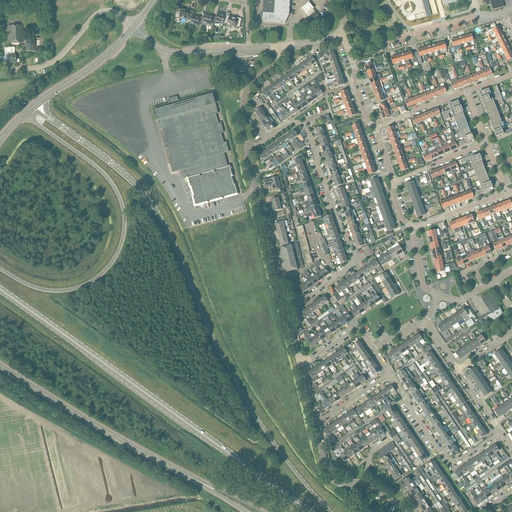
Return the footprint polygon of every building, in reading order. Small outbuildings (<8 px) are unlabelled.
[(263,0),(263,17),(261,17),(261,21),(262,21),(262,22),(263,22),(285,23),(289,15),(290,0),(263,0)] [(421,0),(427,16),(431,15),(426,0),(421,0)] [(484,0),(486,6),(491,5),(493,10),(504,7),(502,1),(503,0),(484,0)] [(311,2),(303,8),(308,15),(316,9),(311,2)] [(187,20),(191,21),(192,15),(193,15),(194,11),(190,10),(190,9),(186,8),(185,9),(182,8),(182,6),(178,5),(176,13),(180,14),(179,17),(187,19),(187,20)] [(320,18),(315,12),(305,19),(310,25),(320,18)] [(217,13),(217,17),(215,22),(216,22),(223,24),(224,23),(227,24),(229,16),(226,15),(226,14),(222,13),(221,14),(217,13)] [(205,14),(204,18),(203,23),(211,25),(211,24),(215,25),(216,22),(215,22),(217,17),(213,16),(213,15),(209,14),(209,15),(205,14)] [(202,26),(203,23),(204,18),(200,17),(201,16),(196,15),(196,16),(193,15),(192,15),(191,21),(190,24),(198,26),(198,25),(202,26)] [(229,16),(227,24),(227,25),(235,27),(235,26),(239,27),(241,19),(237,18),(237,17),(233,16),(233,17),(229,16)] [(22,25),(9,26),(9,43),(22,43),(22,25)] [(490,35),(487,36),(488,39),(492,37),(495,35),(502,33),(498,26),(496,27),(492,29),(489,31),(488,31),(490,35)] [(504,39),(502,33),(495,35),(498,42),(504,39)] [(472,34),(465,36),(467,43),(468,47),(469,50),(471,49),(470,46),(471,46),(470,42),(473,41),(472,34)] [(467,43),(465,36),(458,38),(460,45),(467,43)] [(453,47),(460,45),(458,38),(451,40),(453,47)] [(504,39),(498,42),(500,45),(493,49),(495,51),(498,50),(501,48),(508,45),(504,39)] [(26,52),(35,52),(35,40),(26,40),(26,52)] [(438,44),(442,58),(444,57),(443,53),(447,52),(446,49),(447,49),(446,47),(445,42),(438,44)] [(432,46),(431,46),(433,52),(437,51),(439,58),(442,58),(438,44),(435,45),(432,46)] [(508,45),(501,48),(498,50),(500,53),(496,55),(496,56),(494,57),(495,59),(501,56),(504,54),(511,51),(508,45)] [(431,46),(425,48),(426,54),(427,54),(433,52),(431,46)] [(419,52),(415,53),(418,61),(419,61),(420,64),(422,64),(423,64),(420,56),(423,55),(425,63),(429,62),(428,58),(426,54),(425,48),(418,50),(419,52)] [(321,60),(324,59),(335,55),(333,49),(326,52),(327,55),(322,56),(323,57),(320,58),(319,54),(317,55),(319,61),(321,60)] [(16,62),(15,57),(15,55),(14,52),(8,52),(8,56),(6,56),(7,63),(16,62)] [(414,62),(418,61),(415,53),(412,54),(411,52),(405,53),(406,60),(408,66),(411,66),(409,59),(413,58),(414,62)] [(405,53),(398,55),(400,62),(406,60),(405,53)] [(329,60),(330,63),(337,61),(335,55),(324,59),(325,62),(329,60)] [(398,55),(391,57),(392,62),(393,64),(396,63),(400,62),(398,55)] [(307,60),(314,70),(316,68),(313,64),(316,63),(312,57),(307,60)] [(307,60),(302,64),(306,70),(309,68),(311,72),(314,70),(307,60)] [(490,63),(493,68),(498,66),(495,60),(490,63)] [(365,65),(367,71),(376,68),(382,66),(382,64),(376,66),(375,65),(372,66),(371,63),(367,65),(365,65)] [(302,64),(297,68),(301,73),(306,70),(302,64)] [(383,67),(382,66),(376,68),(367,71),(369,78),(379,75),(379,74),(375,75),(374,73),(378,72),(377,70),(383,68),(385,68),(384,67),(383,67)] [(339,67),(332,69),(334,75),(341,73),(339,67)] [(485,67),(484,67),(482,68),(483,71),(486,77),(492,74),(490,68),(486,70),(485,67)] [(296,77),(301,73),(297,68),(292,71),(296,77)] [(471,72),(470,69),(466,70),(468,74),(467,74),(468,77),(464,78),(466,84),(472,82),(470,76),(469,73),(471,72)] [(432,73),(433,76),(437,74),(439,80),(444,78),(441,70),(436,71),(432,73)] [(296,77),(292,71),(287,75),(291,80),(296,77)] [(486,77),(483,71),(477,73),(479,79),(486,77)] [(343,79),(341,73),(334,75),(335,78),(331,80),(331,79),(328,80),(327,78),(325,78),(327,84),(343,79)] [(472,82),(479,79),(477,73),(470,76),(472,82)] [(291,80),(287,75),(282,78),(286,84),(289,82),(291,84),(292,83),(291,80)] [(376,76),(369,78),(371,84),(378,82),(376,76)] [(286,84),(282,78),(277,82),(281,88),(286,84)] [(460,87),(466,84),(464,78),(457,81),(460,87)] [(345,84),(343,79),(327,84),(329,90),(331,89),(330,86),(333,85),(337,84),(338,87),(345,84)] [(460,87),(457,81),(456,79),(453,80),(454,82),(451,83),(453,90),(460,87)] [(378,82),(371,84),(373,90),(380,88),(383,87),(381,82),(381,80),(378,81),(378,82)] [(276,91),(281,88),(277,82),(272,85),(276,91)] [(272,85),(267,89),(273,98),(276,97),(273,93),(276,91),(272,85)] [(438,86),(437,86),(438,89),(440,95),(447,92),(444,86),(441,87),(440,85),(438,86)] [(313,86),(311,87),(318,97),(323,94),(319,88),(316,90),(313,86)] [(431,91),(433,97),(440,95),(438,89),(435,90),(433,86),(430,87),(431,91)] [(509,90),(502,93),(502,94),(502,97),(504,100),(507,98),(505,95),(505,94),(511,90),(511,86),(508,88),(509,90)] [(313,101),(318,97),(311,87),(309,89),(312,93),(309,95),(313,101)] [(380,88),(373,90),(375,96),(382,94),(385,93),(384,91),(381,92),(380,88)] [(274,100),(273,98),(267,89),(262,93),(265,98),(264,98),(266,101),(267,100),(266,98),(268,96),(272,101),(274,100)] [(489,89),(479,92),(481,98),(491,94),(489,89)] [(340,92),(342,99),(349,96),(347,90),(340,92)] [(427,100),(433,97),(431,91),(425,94),(427,100)] [(484,103),(484,105),(494,101),(499,99),(502,98),(499,91),(497,92),(494,93),(496,97),(493,99),(491,94),(481,98),(483,104),(484,103)] [(302,95),(308,104),(313,101),(309,95),(307,93),(305,95),(304,93),(301,95),(302,95)] [(382,94),(375,96),(377,102),(382,101),(384,100),(384,99),(387,98),(385,94),(385,93),(382,94)] [(218,113),(216,105),(213,94),(155,110),(160,129),(163,129),(165,138),(163,139),(166,149),(168,148),(171,157),(168,158),(172,173),(187,169),(189,177),(186,177),(190,188),(192,195),(192,196),(195,207),(239,194),(235,183),(232,176),(233,176),(230,165),(228,166),(224,153),(229,152),(226,142),(224,142),(221,133),(224,132),(221,122),(219,123),(216,114),(218,113)] [(302,100),(299,102),(303,108),(308,104),(302,95),(301,96),(300,94),(298,95),(300,97),(299,97),(302,100)] [(420,102),(427,100),(425,94),(418,96),(420,102)] [(342,99),(344,105),(351,102),(349,96),(342,99)] [(411,99),(410,96),(409,96),(404,98),(407,107),(414,105),(411,99)] [(418,96),(411,99),(414,105),(420,102),(418,96)] [(458,100),(449,104),(451,110),(460,106),(458,100)] [(284,103),(283,101),(278,104),(280,108),(282,110),(288,119),(293,115),(289,109),(286,111),(284,107),(283,108),(281,105),(284,103)] [(484,105),(486,110),(495,106),(494,101),(484,105)] [(292,104),(298,112),(303,108),(299,102),(296,104),(295,102),(292,104)] [(343,105),(341,106),(342,109),(344,108),(346,108),(346,109),(347,111),(353,108),(351,102),(344,105),(345,105),(343,105)] [(291,107),(289,109),(293,115),(298,112),(292,104),(290,105),(291,107)] [(379,106),(381,113),(388,110),(385,104),(379,106)] [(404,105),(398,107),(399,108),(399,109),(401,114),(404,113),(407,112),(407,111),(406,108),(405,106),(404,105)] [(452,112),(453,116),(463,113),(462,112),(463,111),(461,106),(460,106),(451,110),(444,112),(442,113),(444,120),(450,118),(448,114),(452,112)] [(497,111),(495,106),(486,110),(488,115),(497,111)] [(258,117),(264,113),(266,111),(265,109),(262,111),(260,108),(255,112),(258,117)] [(355,115),(353,108),(347,111),(349,117),(355,115)] [(440,114),(438,108),(431,111),(433,117),(440,114)] [(388,110),(381,113),(383,119),(389,117),(390,117),(389,114),(392,113),(392,112),(391,111),(391,109),(388,110)] [(283,122),(288,119),(282,110),(280,112),(281,114),(279,116),(283,122)] [(431,111),(424,114),(427,120),(430,118),(432,121),(431,121),(432,123),(434,122),(434,124),(437,123),(436,119),(434,120),(433,117),(431,111)] [(499,116),(497,111),(488,115),(490,120),(499,116)] [(264,113),(258,117),(262,122),(267,118),(264,113)] [(453,117),(455,122),(465,118),(463,113),(453,117)] [(420,122),(427,120),(424,114),(418,116),(420,122)] [(421,129),(424,127),(425,127),(424,125),(423,124),(421,125),(420,122),(418,116),(412,119),(414,125),(417,123),(418,126),(420,125),(421,129)] [(499,116),(490,120),(492,125),(501,122),(499,116)] [(265,127),(271,123),(272,122),(269,117),(267,118),(262,122),(265,127)] [(455,122),(457,127),(467,123),(465,118),(455,122)] [(492,125),(494,130),(503,127),(501,122),(492,125)] [(271,123),(265,127),(269,132),(275,128),(271,123)] [(460,132),(469,128),(467,123),(457,127),(460,132)] [(503,127),(494,130),(494,131),(496,137),(499,136),(500,137),(511,132),(511,123),(509,124),(511,129),(505,131),(503,127)] [(352,126),(354,132),(361,130),(359,124),(352,126)] [(315,129),(317,135),(327,131),(325,126),(315,129)] [(387,128),(389,135),(395,132),(393,126),(387,128)] [(462,137),(471,133),(469,128),(460,132),(462,137)] [(294,130),(289,134),(293,140),(294,142),(297,140),(295,138),(298,136),(294,130)] [(361,130),(354,132),(355,134),(356,138),(363,136),(361,130)] [(317,135),(319,140),(326,138),(324,132),(327,131),(317,135)] [(398,131),(395,132),(389,135),(391,141),(398,138),(400,137),(401,139),(404,138),(403,135),(400,136),(398,131)] [(472,136),(471,133),(462,137),(461,138),(463,140),(459,142),(457,138),(456,139),(456,140),(459,147),(471,142),(471,141),(474,140),(472,136)] [(288,143),(293,140),(289,134),(284,138),(289,146),(289,145),(288,143)] [(452,140),(447,142),(451,151),(457,148),(458,148),(454,139),(455,139),(454,135),(451,137),(452,140)] [(356,138),(358,144),(365,142),(363,136),(356,138)] [(284,138),(279,141),(283,147),(286,145),(287,147),(289,146),(284,138)] [(326,138),(319,140),(321,146),(328,144),(326,138)] [(398,138),(391,141),(393,147),(400,144),(402,143),(401,140),(398,141),(398,138)] [(283,147),(279,141),(274,145),(278,150),(280,153),(285,149),(283,147)] [(410,146),(407,147),(408,150),(411,149),(411,148),(417,145),(415,141),(412,142),(413,145),(410,146)] [(438,142),(439,143),(439,145),(441,144),(444,153),(451,151),(447,142),(444,143),(443,141),(441,141),(438,142)] [(367,148),(365,142),(358,144),(360,150),(367,148)] [(332,143),(328,144),(321,146),(323,152),(330,150),(329,147),(333,145),(332,143)] [(438,156),(444,153),(441,144),(439,145),(439,143),(434,146),(438,156)] [(402,151),(400,144),(393,147),(395,153),(402,151)] [(273,154),(278,150),(274,145),(269,148),(273,154)] [(425,162),(432,159),(428,150),(429,149),(429,148),(428,146),(425,147),(426,150),(424,151),(421,153),(425,162)] [(429,149),(428,150),(432,159),(438,156),(434,146),(431,147),(429,148),(429,149)] [(265,151),(264,152),(269,160),(270,160),(272,158),(271,158),(270,156),(273,154),(269,148),(266,150),(265,151)] [(360,150),(363,156),(369,154),(367,148),(360,150)] [(404,157),(402,151),(395,153),(397,159),(404,157)] [(264,163),(269,160),(264,152),(259,155),(264,163)] [(480,154),(477,156),(476,153),(457,161),(459,165),(471,160),(472,164),(481,160),(482,160),(480,154)] [(363,156),(365,163),(371,160),(369,154),(363,156)] [(332,156),(325,158),(328,164),(334,161),(337,160),(337,159),(337,158),(336,156),(335,155),(332,156)] [(397,159),(399,165),(406,163),(404,157),(397,159)] [(417,159),(415,160),(415,161),(416,163),(418,162),(419,165),(424,164),(424,163),(424,162),(422,159),(422,157),(421,157),(417,159)] [(296,166),(297,167),(303,164),(301,158),(294,160),(296,164),(291,165),(292,168),(296,166)] [(328,164),(330,169),(336,167),(339,166),(337,160),(334,161),(328,164)] [(373,166),(371,160),(365,163),(367,169),(373,166)] [(481,160),(472,164),(474,169),(483,166),(481,160)] [(409,162),(406,163),(399,165),(402,171),(408,169),(407,166),(410,165),(409,163),(409,162)] [(456,162),(449,165),(453,173),(454,173),(456,172),(455,169),(458,168),(456,162)] [(296,173),(305,170),(303,164),(297,167),(298,172),(296,173)] [(442,167),(445,173),(448,172),(449,175),(451,174),(453,177),(455,176),(454,173),(453,173),(449,165),(442,167)] [(373,166),(367,169),(369,175),(371,174),(376,173),(373,166)] [(483,166),(474,169),(476,175),(486,171),(483,166)] [(338,173),(336,167),(330,169),(332,175),(338,173)] [(445,173),(442,167),(436,170),(440,179),(441,178),(443,177),(442,175),(445,173)] [(305,170),(296,173),(298,179),(296,180),(307,176),(305,170)] [(438,179),(440,183),(443,181),(441,178),(440,179),(436,170),(430,173),(433,181),(438,179)] [(486,171),(476,175),(479,180),(488,177),(486,171)] [(332,175),(334,181),(345,177),(344,175),(339,176),(338,173),(332,175)] [(309,182),(307,176),(296,180),(297,182),(301,181),(303,184),(309,182)] [(278,177),(264,180),(266,188),(272,186),(273,190),(281,188),(278,177)] [(345,177),(334,181),(336,187),(342,185),(340,179),(345,177)] [(408,183),(406,183),(408,189),(416,186),(418,185),(418,184),(419,183),(417,177),(412,179),(407,181),(408,183)] [(488,177),(479,180),(481,186),(490,182),(488,177)] [(370,181),(372,187),(380,184),(378,178),(370,181)] [(311,188),(309,182),(303,184),(304,187),(299,189),(300,191),(311,188)] [(490,182),(481,186),(482,190),(477,191),(476,188),(472,189),(475,197),(490,191),(489,189),(493,187),(490,182)] [(382,189),(380,184),(372,187),(374,192),(382,189)] [(418,192),(416,186),(408,189),(410,195),(418,192)] [(337,189),(339,195),(345,193),(350,191),(349,189),(344,190),(343,187),(337,189)] [(305,192),(307,196),(313,193),(311,188),(300,191),(300,194),(305,192)] [(382,189),(374,192),(376,198),(384,195),(382,189)] [(471,191),(465,193),(467,199),(473,197),(471,191)] [(410,195),(412,200),(420,198),(418,192),(410,195)] [(458,192),(456,193),(455,193),(456,196),(453,197),(455,204),(461,202),(459,195),(458,192)] [(315,199),(313,193),(307,196),(309,201),(315,199)] [(339,195),(341,201),(347,199),(345,193),(339,195)] [(465,193),(459,195),(461,202),(467,199),(465,193)] [(376,198),(378,203),(385,201),(384,195),(376,198)] [(274,211),(279,210),(282,209),(280,201),(281,201),(280,197),(271,199),(274,211)] [(449,206),(455,204),(453,197),(446,200),(449,206)] [(343,207),(352,204),(350,198),(347,199),(341,201),(343,207)] [(420,198),(412,200),(414,206),(421,203),(420,198)] [(317,205),(316,200),(315,199),(309,201),(305,203),(307,208),(311,207),(317,205)] [(443,209),(449,206),(446,200),(440,202),(443,209)] [(378,203),(375,204),(375,206),(377,210),(380,209),(387,206),(385,201),(378,203)] [(501,211),(507,209),(505,202),(499,204),(501,211)] [(421,203),(414,206),(416,212),(423,209),(421,203)] [(343,207),(345,213),(351,211),(350,207),(354,206),(353,204),(352,204),(343,207)] [(499,204),(493,206),(498,220),(502,219),(499,212),(501,211),(499,204)] [(307,212),(308,215),(319,211),(317,205),(311,207),(312,210),(307,212)] [(389,212),(387,206),(380,209),(382,215),(389,212)] [(498,220),(493,206),(488,208),(490,216),(493,215),(496,221),(498,220)] [(490,216),(488,208),(482,211),(485,218),(490,216)] [(425,215),(423,209),(416,212),(417,217),(425,215)] [(321,217),(319,211),(308,215),(309,217),(313,216),(315,219),(321,217)] [(353,216),(351,211),(345,213),(347,219),(353,216)] [(479,220),(485,218),(482,211),(476,213),(479,220)] [(382,215),(379,216),(379,217),(381,221),(384,220),(391,218),(389,212),(382,215)] [(322,218),(324,224),(333,221),(331,215),(324,217),(325,217),(322,218)] [(353,216),(347,219),(349,224),(355,222),(354,219),(357,218),(357,215),(353,216)] [(472,215),(466,217),(469,224),(474,222),(472,215)] [(466,217),(460,219),(463,226),(469,224),(466,217)] [(275,223),(276,229),(284,227),(283,221),(285,221),(284,218),(278,219),(278,222),(275,223)] [(393,223),(391,218),(384,220),(385,226),(393,223)] [(454,221),(459,232),(460,235),(463,234),(460,227),(463,226),(460,219),(454,221)] [(335,227),(333,221),(324,224),(326,230),(335,227)] [(459,232),(454,221),(449,223),(450,227),(447,228),(449,233),(450,237),(454,235),(452,230),(454,229),(456,233),(459,232)] [(395,229),(393,223),(385,226),(387,231),(386,232),(387,235),(393,233),(392,230),(395,229)] [(324,231),(326,237),(326,236),(337,233),(335,227),(326,230),(324,231)] [(357,228),(351,230),(353,236),(359,234),(362,233),(360,227),(357,228)] [(337,233),(326,236),(327,239),(332,237),(333,241),(339,238),(337,233)] [(478,236),(486,255),(492,253),(489,246),(487,247),(485,242),(488,240),(485,233),(478,236)] [(359,234),(353,236),(355,242),(361,240),(359,234)] [(502,248),(499,241),(496,235),(492,237),(495,243),(493,244),(496,251),(502,248)] [(480,250),(478,251),(480,257),(486,255),(478,236),(480,241),(477,242),(480,250)] [(341,244),(339,238),(333,241),(334,244),(328,246),(329,248),(335,246),(341,244)] [(507,246),(505,239),(499,241),(502,248),(507,246)] [(363,246),(361,240),(355,242),(357,248),(363,246)] [(392,247),(394,249),(398,256),(403,252),(403,251),(405,250),(403,240),(392,247)] [(281,254),(293,251),(291,244),(281,247),(282,250),(280,250),(281,252),(281,254)] [(341,244),(335,246),(337,252),(334,253),(343,250),(341,244)] [(392,259),(398,256),(394,249),(388,252),(392,259)] [(339,258),(345,256),(343,250),(334,253),(335,256),(333,257),(334,260),(339,258)] [(475,260),(480,257),(478,251),(475,252),(474,250),(471,251),(472,253),(475,260)] [(283,257),(284,259),(295,257),(293,251),(281,254),(282,257),(283,257)] [(470,262),(475,260),(472,253),(471,251),(466,253),(470,262)] [(387,262),(392,259),(388,252),(383,255),(387,262)] [(465,252),(460,255),(461,258),(464,264),(470,262),(466,253),(465,252)] [(382,266),(387,262),(383,255),(378,259),(382,266)] [(284,266),(296,263),(295,257),(284,259),(285,262),(283,262),(284,266)] [(458,267),(464,264),(461,258),(455,260),(458,267)] [(376,260),(371,264),(375,269),(380,266),(376,260)] [(447,264),(443,265),(436,267),(437,273),(440,272),(440,274),(446,273),(446,271),(444,271),(444,268),(449,267),(450,269),(457,267),(454,262),(447,264)] [(298,269),(296,263),(284,266),(285,269),(286,269),(287,272),(298,269)] [(371,264),(365,267),(369,273),(375,269),(371,264)] [(365,267),(360,271),(364,276),(369,273),(365,267)] [(324,278),(320,272),(317,268),(315,270),(317,274),(315,276),(319,281),(324,278)] [(320,272),(324,278),(329,274),(325,269),(320,272)] [(360,271),(355,274),(359,280),(364,276),(360,271)] [(379,277),(382,282),(389,278),(386,272),(379,277)] [(319,281),(315,276),(312,278),(309,274),(307,275),(309,277),(314,285),(319,281)] [(354,283),(359,280),(355,274),(350,278),(354,283)] [(309,288),(314,285),(309,277),(306,279),(308,281),(305,283),(309,288)] [(354,283),(350,278),(345,281),(349,287),(354,283)] [(389,278),(382,282),(386,288),(393,284),(389,278)] [(345,281),(340,284),(344,290),(347,288),(349,293),(352,291),(349,287),(345,281)] [(309,288),(305,283),(300,286),(304,292),(309,288)] [(335,293),(332,294),(334,296),(338,302),(342,299),(341,297),(339,294),(342,292),(344,295),(347,294),(344,290),(340,284),(335,288),(334,289),(335,293)] [(393,284),(386,288),(389,293),(396,289),(393,284)] [(399,294),(396,289),(389,293),(392,298),(399,294)] [(372,298),(376,304),(381,300),(377,294),(374,296),(371,292),(369,294),(372,298)] [(495,299),(492,300),(489,294),(482,298),(487,307),(488,306),(492,313),(487,316),(495,322),(502,313),(500,309),(501,308),(500,308),(495,299)] [(325,296),(319,299),(323,305),(328,302),(325,296)] [(372,298),(367,301),(370,307),(376,304),(372,298)] [(318,309),(323,305),(319,299),(314,303),(318,309)] [(359,301),(362,305),(365,311),(370,307),(367,301),(364,303),(361,299),(359,301)] [(351,300),(346,303),(347,305),(350,303),(351,306),(354,310),(351,312),(355,318),(360,314),(356,308),(352,302),(351,300)] [(313,312),(318,309),(314,303),(309,306),(313,312)] [(360,314),(365,311),(362,305),(356,308),(360,314)] [(310,314),(313,312),(309,306),(304,310),(309,318),(312,316),(310,314)] [(464,309),(458,312),(463,319),(468,316),(470,318),(473,316),(468,308),(465,310),(464,309)] [(312,322),(309,318),(304,310),(299,313),(303,319),(306,317),(307,319),(306,319),(309,324),(306,326),(305,326),(306,329),(314,324),(312,322)] [(453,316),(458,323),(463,319),(458,312),(453,316)] [(348,314),(343,317),(347,323),(352,320),(348,314)] [(453,326),(458,323),(453,316),(448,319),(453,326)] [(342,327),(347,323),(343,317),(338,321),(342,327)] [(447,330),(453,326),(448,319),(443,323),(447,330)] [(337,330),(342,327),(338,321),(335,323),(334,321),(332,323),(333,324),(337,330)] [(442,333),(447,330),(443,323),(437,327),(442,333)] [(333,324),(328,328),(332,333),(337,330),(333,324)] [(323,331),(327,337),(332,333),(328,328),(327,326),(323,328),(323,327),(321,328),(323,331)] [(313,338),(308,332),(307,330),(303,333),(305,337),(307,335),(310,339),(307,341),(311,347),(316,344),(313,338)] [(322,340),(327,337),(323,331),(318,335),(322,340)] [(419,334),(414,337),(421,348),(423,352),(425,354),(432,349),(429,345),(424,348),(420,342),(423,340),(419,334)] [(316,344),(322,340),(318,335),(313,338),(316,344)] [(482,335),(476,339),(481,345),(486,342),(482,335)] [(414,337),(408,341),(412,347),(415,345),(418,349),(421,348),(414,337)] [(471,342),(476,349),(481,345),(476,339),(471,342)] [(357,350),(363,346),(359,341),(354,345),(356,348),(351,351),(353,353),(357,350)] [(408,341),(403,344),(407,350),(410,354),(413,353),(410,348),(412,347),(408,341)] [(476,349),(471,342),(466,346),(470,352),(476,349)] [(403,344),(398,348),(402,354),(407,350),(403,344)] [(367,351),(363,346),(357,350),(361,355),(367,351)] [(461,349),(465,356),(470,352),(466,346),(461,349)] [(344,348),(339,352),(344,360),(346,362),(348,361),(345,356),(348,354),(344,348)] [(399,356),(402,354),(398,348),(393,351),(400,361),(402,360),(399,356)] [(465,356),(461,349),(455,353),(460,359),(465,356)] [(494,354),(498,359),(504,354),(501,349),(494,354)] [(370,356),(367,351),(361,355),(364,360),(370,356)] [(400,361),(393,351),(388,355),(389,356),(386,357),(385,357),(389,363),(395,359),(397,361),(399,360),(400,361)] [(423,361),(425,363),(434,357),(431,351),(425,355),(427,358),(423,361)] [(344,360),(339,352),(334,355),(338,361),(339,363),(344,360)] [(504,354),(498,359),(501,363),(508,359),(504,354)] [(338,361),(334,355),(329,359),(333,364),(338,361)] [(370,356),(364,360),(362,362),(366,367),(368,365),(373,362),(370,356)] [(420,366),(418,367),(422,372),(423,371),(425,370),(423,368),(426,365),(430,363),(432,366),(438,362),(434,357),(425,363),(424,363),(421,365),(420,366)] [(333,364),(329,359),(324,362),(328,368),(333,364)] [(511,364),(508,359),(501,363),(504,368),(511,364)] [(328,368),(324,362),(319,366),(322,371),(328,368)] [(377,367),(373,362),(368,365),(371,371),(377,367)] [(441,367),(438,362),(432,366),(434,369),(430,371),(431,373),(441,367)] [(322,371),(319,366),(314,369),(317,375),(322,371)] [(380,372),(377,367),(371,371),(375,376),(380,372)] [(437,373),(439,376),(445,372),(441,367),(431,373),(433,376),(437,373)] [(471,377),(478,372),(475,367),(468,372),(471,377)] [(401,379),(407,375),(410,373),(406,368),(398,374),(401,379)] [(317,375),(314,369),(308,373),(312,378),(315,376),(318,380),(320,379),(317,375)] [(437,381),(439,383),(448,377),(445,372),(439,376),(441,379),(437,381)] [(475,382),(481,377),(478,372),(471,377),(475,382)] [(355,375),(361,385),(367,381),(363,375),(360,377),(357,373),(355,375)] [(355,380),(352,382),(356,388),(361,385),(355,375),(352,376),(355,380)] [(401,379),(405,384),(411,380),(407,375),(401,379)] [(442,381),(446,386),(452,382),(448,377),(439,383),(442,381)] [(475,382),(478,387),(485,382),(481,377),(475,382)] [(411,380),(405,384),(408,389),(414,385),(411,380)] [(348,382),(346,383),(351,391),(356,388),(352,382),(349,384),(348,382)] [(452,382),(446,386),(442,388),(446,393),(455,387),(452,382)] [(478,387),(481,392),(488,387),(485,382),(478,387)] [(346,395),(351,391),(346,383),(341,387),(342,389),(346,395)] [(417,390),(414,385),(408,389),(412,394),(417,390)] [(392,386),(386,389),(390,395),(391,394),(396,391),(392,386)] [(451,393),(453,396),(458,392),(455,387),(446,393),(446,394),(445,394),(447,396),(451,393)] [(488,387),(481,392),(485,397),(492,392),(488,387)] [(415,399),(421,395),(424,393),(420,388),(417,390),(412,394),(415,399)] [(342,389),(337,393),(341,399),(346,395),(342,389)] [(387,397),(390,395),(386,389),(381,393),(388,402),(389,401),(387,397)] [(331,405),(327,400),(321,391),(320,390),(315,393),(317,396),(320,394),(325,401),(322,403),(320,404),(322,407),(324,406),(326,409),(331,405)] [(462,397),(458,392),(453,396),(456,401),(462,397)] [(336,402),(341,399),(337,393),(332,396),(336,402)] [(376,396),(380,402),(383,400),(386,404),(388,403),(388,402),(381,393),(376,396)] [(425,401),(421,395),(415,399),(419,405),(425,401)] [(332,396),(327,400),(331,405),(336,402),(332,396)] [(376,396),(371,400),(377,408),(378,407),(378,406),(377,404),(380,402),(376,396)] [(466,402),(462,397),(456,401),(460,406),(466,402)] [(378,409),(377,408),(371,400),(366,403),(370,409),(372,411),(374,409),(376,411),(378,410),(378,409)] [(420,406),(423,411),(429,407),(425,402),(420,406)] [(423,411),(427,416),(432,412),(431,410),(435,407),(438,405),(436,402),(433,404),(429,407),(423,411)] [(370,409),(366,403),(361,406),(365,412),(370,409)] [(459,409),(462,414),(470,409),(466,404),(459,409)] [(504,404),(499,407),(504,414),(509,411),(504,404)] [(368,416),(365,412),(361,406),(356,410),(360,416),(362,414),(365,418),(368,416)] [(388,411),(391,416),(397,412),(393,407),(388,411)] [(499,417),(504,414),(499,407),(494,410),(499,417)] [(473,414),(470,409),(462,414),(464,413),(468,418),(473,414)] [(354,410),(348,413),(352,419),(358,415),(354,410)] [(392,418),(395,421),(400,417),(397,412),(391,416),(388,418),(390,420),(392,418)] [(427,416),(430,421),(436,417),(432,412),(427,416)] [(348,413),(343,417),(347,423),(350,421),(352,423),(353,423),(354,422),(352,419),(348,413)] [(468,418),(471,423),(477,419),(473,414),(468,418)] [(349,426),(349,425),(343,417),(338,420),(342,426),(347,423),(349,426)] [(398,426),(398,427),(404,423),(400,417),(395,421),(392,423),(395,428),(398,426)] [(430,421),(434,426),(439,422),(436,417),(430,421)] [(477,419),(471,423),(475,428),(480,424),(477,419)] [(337,429),(342,426),(338,420),(333,423),(337,429)] [(434,426),(437,431),(443,428),(439,422),(434,426)] [(333,423),(328,427),(332,433),(334,432),(336,434),(339,432),(337,429),(333,423)] [(404,423),(398,427),(401,431),(407,427),(407,428),(408,427),(406,424),(405,425),(404,423)] [(484,429),(480,424),(475,428),(478,433),(484,429)] [(381,425),(374,429),(376,432),(380,437),(385,434),(384,433),(386,432),(381,425)] [(330,434),(332,433),(328,427),(323,431),(330,441),(333,438),(330,434)] [(401,431),(405,437),(411,433),(407,428),(407,427),(401,431)] [(446,433),(443,428),(437,431),(441,437),(446,433)] [(372,431),(369,433),(371,435),(375,441),(380,437),(376,432),(374,429),(372,431)] [(484,429),(478,433),(482,439),(487,435),(484,429)] [(411,433),(405,437),(408,442),(414,438),(411,433)] [(441,437),(444,442),(450,438),(446,433),(441,437)] [(362,438),(359,440),(365,448),(370,444),(364,436),(363,435),(361,437),(362,438)] [(366,435),(364,436),(370,444),(375,441),(371,435),(367,437),(366,435)] [(396,435),(392,438),(394,441),(395,443),(397,442),(400,440),(397,435),(396,435)] [(418,443),(414,438),(408,442),(405,444),(409,449),(412,447),(418,443)] [(450,438),(444,442),(447,447),(453,443),(450,438)] [(360,451),(365,448),(359,440),(356,442),(358,444),(356,445),(360,451)] [(418,443),(412,447),(415,452),(421,448),(418,443)] [(457,448),(453,443),(447,447),(451,452),(457,448)] [(352,444),(349,446),(354,455),(360,451),(356,445),(354,447),(352,444)] [(495,445),(490,448),(494,454),(499,450),(495,445)] [(349,458),(354,455),(349,446),(345,449),(347,451),(345,452),(349,458)] [(424,453),(421,448),(415,452),(419,457),(424,453)] [(460,453),(457,448),(451,452),(454,457),(460,453)] [(494,454),(490,448),(485,452),(489,457),(492,455),(494,458),(496,457),(494,454)] [(344,462),(349,458),(345,452),(340,456),(344,462)] [(484,461),(489,457),(485,452),(480,455),(484,461)] [(424,453),(419,457),(422,462),(428,458),(424,453)] [(382,459),(385,465),(394,459),(390,454),(382,459)] [(484,461),(480,455),(475,459),(479,464),(482,462),(484,465),(486,464),(484,461)] [(498,460),(500,462),(501,464),(509,458),(506,455),(498,460)] [(394,459),(385,465),(389,470),(397,464),(394,459)] [(476,466),(479,464),(475,459),(470,462),(476,470),(478,469),(476,466)] [(425,470),(427,473),(437,466),(434,460),(428,464),(430,467),(425,470)] [(509,460),(502,465),(503,468),(504,468),(507,473),(511,480),(511,472),(511,474),(506,466),(511,462),(509,460)] [(476,470),(470,462),(465,465),(471,474),(476,470)] [(389,470),(392,475),(401,469),(403,468),(401,465),(399,467),(397,464),(389,470)] [(470,474),(471,474),(465,465),(460,469),(464,475),(469,471),(470,474)] [(441,471),(437,466),(427,473),(431,470),(435,475),(441,471)] [(401,469),(392,475),(396,480),(404,474),(401,469)] [(454,473),(451,475),(455,481),(458,479),(461,477),(465,483),(462,485),(463,486),(459,489),(460,491),(464,488),(465,489),(470,485),(463,475),(459,469),(454,473)] [(435,475),(438,480),(444,476),(441,471),(435,475)] [(508,484),(511,481),(511,480),(507,473),(502,476),(508,484)] [(409,477),(403,481),(407,486),(415,481),(417,479),(419,477),(421,476),(420,474),(417,476),(416,477),(411,480),(409,477)] [(438,480),(442,485),(447,481),(444,476),(438,480)] [(496,479),(502,488),(508,484),(502,476),(497,479),(496,479)] [(502,488),(496,479),(491,483),(493,486),(497,491),(502,488)] [(407,486),(410,491),(418,486),(415,481),(407,486)] [(442,485),(445,490),(451,486),(447,481),(442,485)] [(476,483),(471,486),(473,488),(476,485),(480,490),(478,491),(479,492),(481,494),(478,496),(482,502),(487,498),(481,489),(477,485),(478,484),(476,483)] [(422,491),(418,486),(410,491),(414,496),(420,492),(422,491)] [(451,486),(445,490),(449,495),(454,491),(451,486)] [(493,486),(488,489),(492,495),(497,491),(493,486)] [(483,488),(481,489),(487,498),(492,495),(488,489),(485,491),(483,488)] [(477,506),(482,502),(478,496),(474,490),(470,493),(474,499),(473,500),(477,506)] [(449,495),(452,500),(458,496),(454,491),(449,495)] [(414,496),(417,501),(423,497),(420,492),(414,496)] [(423,497),(417,501),(421,506),(426,502),(425,500),(429,497),(427,495),(423,497)] [(452,500),(455,505),(461,501),(458,496),(452,500)] [(461,501),(455,505),(459,510),(456,511),(465,506),(461,501)] [(430,508),(426,502),(421,506),(419,507),(422,510),(423,509),(424,511),(430,508)] [(437,503),(430,508),(424,511),(432,511),(432,510),(434,508),(437,506),(439,509),(442,507),(438,502),(437,503)]
